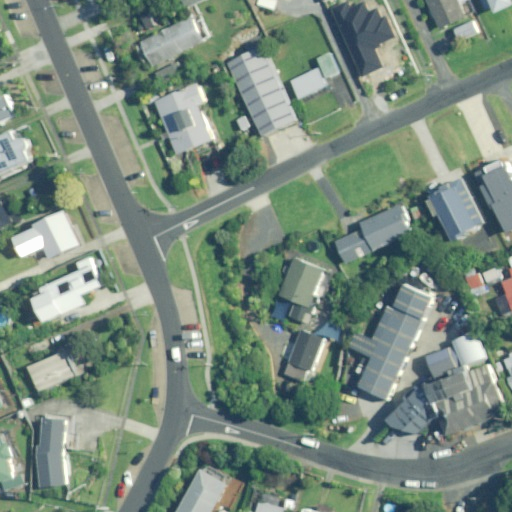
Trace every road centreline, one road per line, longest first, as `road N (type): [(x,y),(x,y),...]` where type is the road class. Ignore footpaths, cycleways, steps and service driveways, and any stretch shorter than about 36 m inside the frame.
road 1 (residential): [(143,241),(511,68)]
road 2 (residential): [(511,444),(397,471),(174,410)]
road 3 (residential): [(143,241),(38,0)]
road 4 (residential): [(174,410),(174,343),(143,241)]
